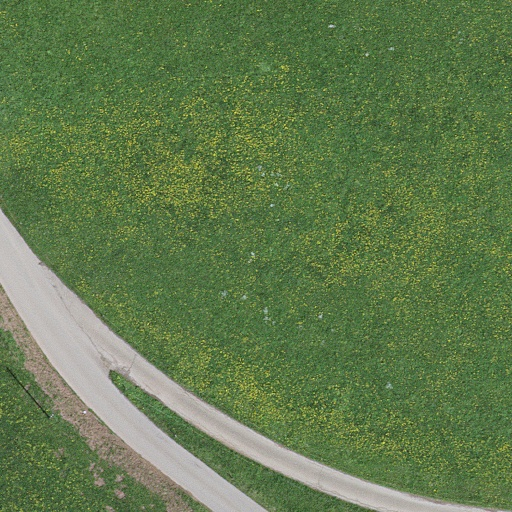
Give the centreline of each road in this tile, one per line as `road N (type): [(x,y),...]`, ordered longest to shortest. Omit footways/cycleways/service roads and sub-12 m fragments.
road 1 (track): [(439,511),(319,485),(164,394),(14,281)]
road 2 (residential): [(0,254),(96,397),(235,511)]
